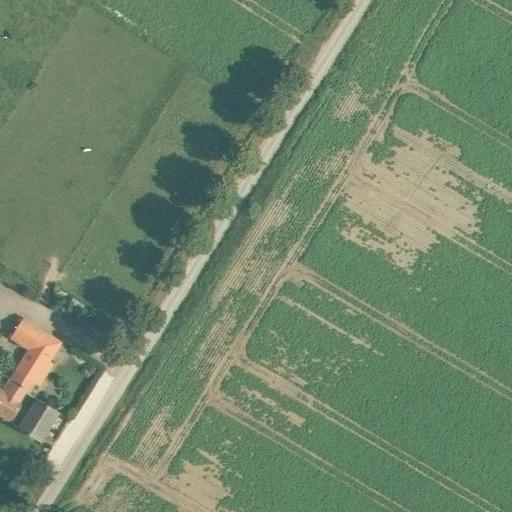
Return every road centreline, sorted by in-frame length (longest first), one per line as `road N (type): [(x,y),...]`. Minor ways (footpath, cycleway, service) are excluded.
road 1 (track): [(148,351),(368,0)]
road 2 (unclassified): [(45,511),(148,351)]
